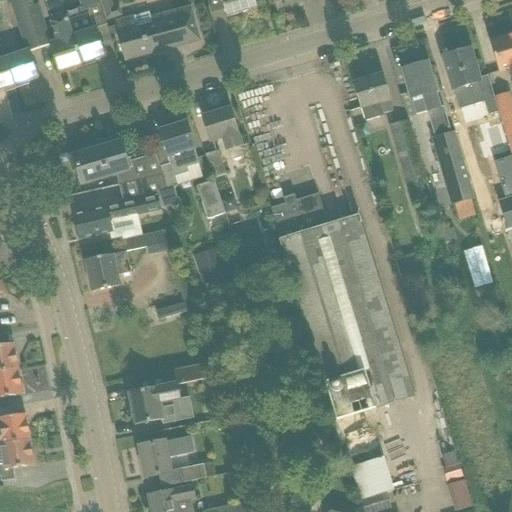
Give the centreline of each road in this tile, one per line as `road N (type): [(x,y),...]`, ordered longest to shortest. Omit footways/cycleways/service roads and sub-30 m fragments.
road 1 (unknown): [(313,34),(423,394),(425,511)]
road 2 (unclassified): [(0,161),(40,124),(101,97),(428,0)]
road 3 (tertiary): [(108,506),(51,279),(0,187)]
